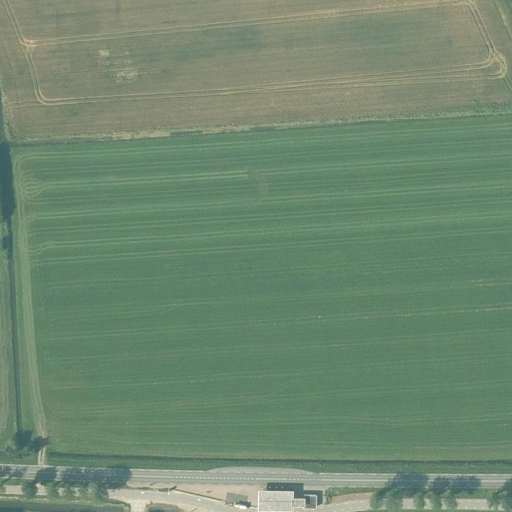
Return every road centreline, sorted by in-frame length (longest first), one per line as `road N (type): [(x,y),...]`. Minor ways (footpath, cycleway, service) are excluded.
road 1 (secondary): [(511,482),(0,470)]
road 2 (unclassified): [(0,489),(176,498),(231,511)]
road 3 (unclassified): [(316,511),(511,506)]
